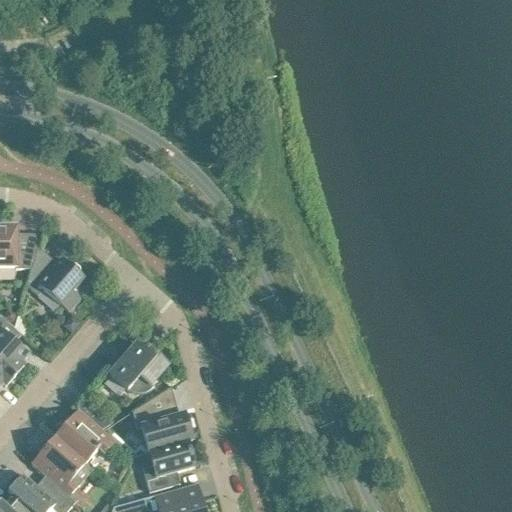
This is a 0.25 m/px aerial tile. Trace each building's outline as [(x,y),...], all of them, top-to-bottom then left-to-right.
[(0,269),(15,269),(15,271),(31,271),(37,249),(40,241),(39,241),(37,246),(32,241),(16,241),(16,229),(6,229),(3,226),(0,225),(0,269)] [(70,268),(68,266),(61,260),(56,266),(37,249),(31,271),(26,288),(38,298),(43,292),(68,314),(80,300),(72,294),(84,280),(78,275),(80,273),(79,270),(75,266),(72,266),(70,268)] [(0,366),(14,378),(23,368),(20,365),(27,358),(10,343),(17,335),(20,338),(21,337),(0,318),(0,366)] [(127,393),(128,392),(133,395),(138,396),(144,395),(149,393),(153,390),(150,387),(167,366),(156,357),(153,361),(136,346),(109,377),(127,393)] [(0,388),(2,386),(5,389),(14,378),(0,366),(0,388)] [(171,390),(132,415),(136,430),(141,429),(148,454),(191,442),(184,416),(178,418),(171,390)] [(78,412),(78,413),(55,439),(85,466),(98,451),(104,456),(115,444),(78,412)] [(92,472),(85,466),(55,439),(31,467),(45,478),(68,499),(92,472)] [(192,443),(191,442),(148,454),(152,468),(142,471),(149,495),(172,488),(169,477),(194,470),(187,444),(192,443)] [(68,511),(75,505),(68,499),(45,478),(36,488),(23,477),(18,482),(13,481),(8,487),(10,491),(7,494),(11,498),(12,497),(28,511),(50,511),(51,511),(52,511),(68,511)] [(203,511),(201,502),(196,486),(113,510),(112,511),(203,511)] [(28,511),(12,497),(11,498),(3,507),(0,504),(0,511),(28,511)]
